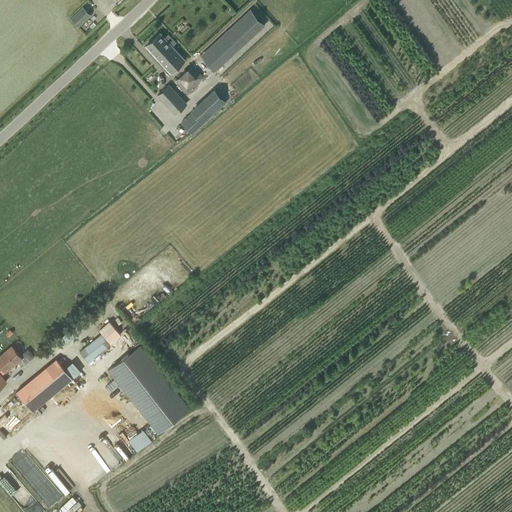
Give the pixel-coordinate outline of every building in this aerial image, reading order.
[(78,26),(90,15),(82,8),(71,18),(78,26)] [(207,50),(201,55),(216,71),(222,66),(265,25),(251,9),(207,50)] [(159,32),(145,45),(170,72),(184,60),(159,32)] [(223,68),(232,78),(256,57),(250,51),(236,64),(232,60),(223,68)] [(192,66),(176,81),(187,93),(203,77),(192,66)] [(169,85),(157,95),(175,115),(187,104),(169,85)] [(182,121),(181,121),(193,133),(226,102),(215,90),(182,121)] [(110,342),(120,334),(109,321),(99,330),(110,342)] [(80,331),(76,325),(59,338),(64,344),(80,331)] [(87,361),(109,343),(102,334),(80,351),(87,361)] [(108,369),(158,432),(189,407),(140,344),(108,369)] [(0,386),(6,381),(1,375),(21,358),(26,363),(34,356),(28,348),(19,356),(11,346),(0,354),(0,386)] [(56,358),(16,391),(27,404),(33,412),(80,371),(72,361),(64,368),(56,358)] [(44,451),(39,454),(49,470),(54,467),(44,451)] [(58,471),(53,475),(60,485),(66,481),(58,471)] [(67,481),(62,485),(70,495),(74,492),(67,481)]
